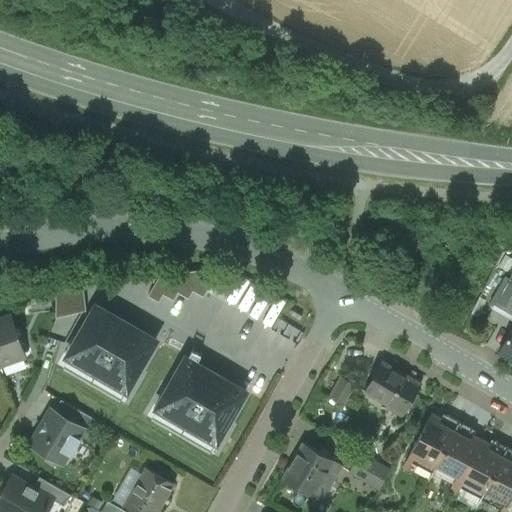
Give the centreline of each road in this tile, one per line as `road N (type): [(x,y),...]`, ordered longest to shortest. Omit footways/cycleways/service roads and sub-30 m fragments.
road 1 (primary): [(0,56),(198,116),(318,142),(511,167)]
road 2 (residential): [(0,244),(84,227),(166,229),(238,244),(341,293)]
road 3 (residential): [(511,46),(472,82),(419,86),(213,0)]
road 4 (residential): [(341,293),(222,511)]
road 5 (residential): [(341,293),(511,392)]
